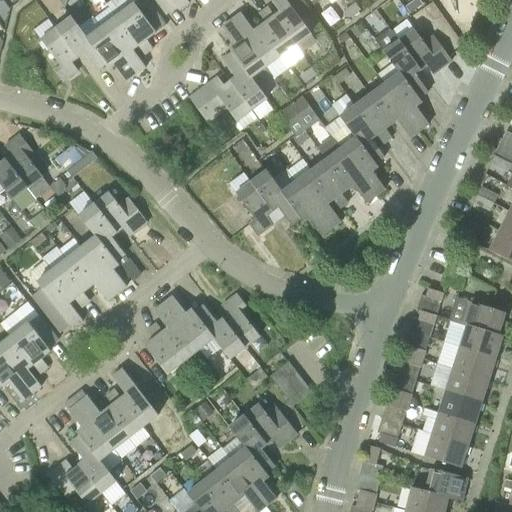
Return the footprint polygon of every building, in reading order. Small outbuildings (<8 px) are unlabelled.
[(146,42),(166,27),(166,26),(146,0),(140,0),(139,1),(138,0),(113,0),(107,5),(116,18),(138,47),(144,56),(153,50),(152,49),(146,42)] [(155,0),(167,16),(177,8),(179,11),(189,4),(186,0),(155,0)] [(291,8),(285,0),(270,0),(274,5),(276,4),(278,7),(277,8),(281,13),(275,17),(274,17),(295,46),(311,35),(308,31),(291,8)] [(415,0),(413,2),(418,9),(423,6),(419,0),(415,0)] [(301,1),(291,8),(308,31),(318,24),(301,1)] [(355,4),(344,12),(349,19),(361,11),(355,4)] [(426,7),(407,21),(416,34),(435,20),(426,7)] [(259,28),(280,58),(295,46),(274,17),(275,17),(268,8),(259,15),(260,16),(261,15),(263,18),(263,19),(266,23),(259,28)] [(265,68),(280,58),(259,28),(253,33),(250,28),(249,29),(247,26),(248,24),(241,15),(231,21),(265,68)] [(56,29),(78,58),(83,55),(86,59),(88,58),(91,61),(89,63),(97,72),(105,66),(106,65),(86,40),(87,40),(79,28),(72,18),(56,29)] [(127,83),(137,76),(102,29),(93,18),(79,28),(87,40),(86,40),(106,65),(105,66),(108,69),(115,64),(121,72),(120,73),(127,83)] [(102,29),(137,76),(146,69),(138,59),(137,60),(131,52),(138,47),(116,18),(102,29)] [(265,68),(231,21),(222,28),(230,38),(231,37),(234,40),(233,41),(236,45),(229,50),(232,54),(258,87),(272,76),(265,68)] [(366,32),(361,25),(352,31),(357,38),(361,36),(366,32)] [(56,29),(41,41),(61,67),(54,72),(63,83),(78,72),(77,71),(77,72),(74,69),(75,68),(71,64),(78,58),(56,29)] [(433,76),(452,62),(433,37),(423,44),(413,31),(399,41),(421,71),(427,67),(431,71),(433,74),(433,75),(433,76)] [(338,40),(339,45),(346,42),(343,36),(338,40)] [(415,75),(421,71),(399,41),(383,53),(399,74),(400,73),(419,100),(428,93),(415,75)] [(237,77),(230,83),(251,112),(267,100),(258,87),(232,54),(223,60),(230,70),(232,69),(234,72),(234,73),(237,77)] [(311,69),(300,78),(305,84),(316,76),(311,69)] [(334,78),(350,100),(364,90),(357,80),(351,85),(347,80),(352,77),(346,69),(334,78)] [(385,84),(419,132),(429,125),(416,108),(422,103),(419,100),(400,73),(399,74),(385,84)] [(251,112),(230,83),(224,87),(221,82),(220,83),(218,80),(218,79),(218,78),(190,99),(208,124),(227,109),(243,130),(257,119),(251,112)] [(410,139),(419,132),(385,84),(371,95),(392,125),(398,120),(399,122),(400,121),(405,128),(403,129),(410,139)] [(392,125),(371,95),(356,106),(377,136),(376,136),(383,145),(392,139),(391,138),(390,138),(388,135),(389,135),(385,130),(392,125)] [(375,165),(384,158),(377,148),(376,149),(373,146),(374,146),(370,141),(376,136),(377,136),(356,106),(355,107),(350,100),(347,96),(332,107),(340,117),(340,118),(375,165)] [(303,98),(279,114),(288,126),(311,109),(303,98)] [(378,168),(375,165),(340,118),(326,129),(342,149),(376,197),(385,190),(378,180),(376,181),(371,175),(372,175),(371,173),(378,168)] [(306,132),(294,141),(298,148),(310,139),(306,132)] [(511,135),(507,133),(496,154),(511,161),(511,135)] [(27,190),(43,178),(22,152),(29,147),(20,136),(5,147),(6,148),(9,151),(8,151),(12,156),(5,161),(27,190)] [(376,197),(342,149),(327,161),(348,190),(354,185),(356,187),(356,186),(361,193),(359,194),(366,204),(376,197)] [(98,161),(93,154),(69,172),(74,179),(98,161)] [(511,161),(496,154),(491,164),(508,173),(511,164),(511,161)] [(27,190),(5,161),(0,164),(0,184),(4,190),(13,202),(27,190)] [(348,190),(327,161),(312,172),(333,201),(339,210),(348,203),(347,203),(342,197),(342,196),(341,195),(348,190)] [(297,182),(331,229),(341,223),(333,213),(332,214),(327,208),(328,207),(327,206),(333,201),(312,172),(306,164),(291,174),(297,182)] [(273,212),(279,208),(292,226),(300,220),(301,219),(283,193),(282,193),(266,172),(252,182),(273,212)] [(64,193),(65,185),(61,180),(61,179),(50,187),(51,189),(58,198),(64,193)] [(252,182),(236,194),(256,221),(249,225),(258,237),(273,226),(267,217),(273,212),(252,182)] [(300,220),(303,223),(309,219),(322,236),(331,229),(297,182),(283,193),(301,219),(300,220)] [(498,197),(481,188),(478,196),(494,205),(498,197)] [(119,207),(109,194),(94,205),(117,234),(123,229),(124,230),(125,230),(130,236),(129,237),(129,238),(148,223),(129,199),(119,207)] [(478,196),(474,203),(473,203),(490,212),(494,205),(478,196)] [(45,205),(49,210),(58,203),(54,198),(45,205)] [(117,234),(94,205),(79,217),(96,239),(116,263),(116,262),(125,255),(117,246),(116,247),(113,244),(114,243),(110,239),(117,234)] [(36,230),(51,218),(45,211),(30,222),(36,230)] [(511,212),(510,211),(500,231),(511,237),(511,212)] [(58,228),(54,224),(47,230),(51,234),(58,228)] [(12,227),(0,236),(0,238),(9,250),(22,240),(12,227)] [(457,235),(474,244),(478,236),(461,227),(457,235)] [(489,252),(511,263),(511,237),(500,231),(489,252)] [(41,234),(30,243),(35,249),(46,240),(41,234)] [(82,249),(117,295),(127,288),(119,278),(117,279),(115,276),(116,276),(112,271),(119,266),(116,262),(116,263),(96,239),(82,249)] [(108,302),(117,295),(82,249),(67,261),(89,289),(96,284),(99,288),(100,288),(102,291),(101,292),(108,302)] [(83,294),(89,289),(67,261),(53,272),(74,301),(75,300),(81,309),(90,302),(89,301),(88,302),(86,299),(87,298),(83,294)] [(0,268),(0,290),(11,283),(1,269),(0,268)] [(43,289),(33,297),(61,334),(71,326),(73,329),(83,322),(76,312),(74,313),(72,310),(68,305),(74,301),(53,272),(38,283),(43,289)] [(457,278),(454,290),(463,292),(466,281),(457,278)] [(428,289),(428,291),(426,297),(421,296),(416,311),(421,312),(421,311),(437,317),(444,295),(428,289)] [(245,349),(260,337),(240,311),(246,307),(237,295),(222,307),(229,315),(222,320),(245,349)] [(173,297),(164,304),(208,360),(221,350),(195,314),(192,310),(185,316),(179,308),(181,307),(173,297)] [(498,336),(498,335),(505,314),(458,299),(451,321),(452,322),(498,336)] [(208,360),(164,304),(155,312),(162,321),(164,320),(166,323),(166,324),(169,328),(163,333),(185,362),(192,372),(208,360)] [(221,350),(230,361),(245,349),(222,320),(216,325),(215,324),(210,318),(211,317),(204,307),(195,314),(221,350)] [(11,338),(33,366),(39,375),(48,368),(47,367),(47,368),(44,365),(45,364),(41,360),(51,352),(48,349),(58,341),(39,317),(31,323),(31,322),(28,324),(19,311),(1,325),(11,338)] [(430,339),(437,317),(421,311),(421,312),(418,320),(414,319),(410,332),(430,339)] [(452,322),(445,343),(496,360),(503,337),(498,335),(498,336),(452,322)] [(155,339),(145,347),(167,375),(185,362),(163,333),(157,324),(148,331),(148,332),(149,331),(155,339)] [(410,332),(405,346),(410,347),(407,355),(424,361),(430,339),(410,332)] [(0,345),(0,353),(32,395),(41,388),(34,378),(32,379),(30,376),(27,371),(33,366),(11,338),(0,345)] [(489,381),(496,360),(445,343),(438,365),(453,370),(489,381)] [(23,402),(32,395),(0,353),(0,383),(1,385),(1,386),(4,389),(11,383),(17,391),(16,392),(23,402)] [(400,362),(396,376),(417,382),(424,361),(407,355),(405,363),(400,362)] [(270,378),(278,388),(296,373),(289,363),(270,378)] [(143,396),(123,370),(113,378),(120,387),(122,386),(125,389),(124,390),(127,394),(121,399),(143,428),(158,417),(142,397),(143,396)] [(489,381),(453,370),(446,392),(482,403),(489,381)] [(278,388),(285,397),(304,383),(296,373),(278,388)] [(304,383),(285,397),(293,407),(312,392),(304,383)] [(202,384),(191,393),(196,399),(208,390),(202,384)] [(107,410),(129,439),(143,428),(121,399),(115,390),(106,397),(107,398),(107,397),(112,404),(113,406),(107,410)] [(410,404),(412,396),(396,391),(393,399),(410,404)] [(475,425),(482,403),(446,392),(439,413),(475,425)] [(114,451),(129,439),(107,410),(100,416),(99,414),(99,415),(94,408),(95,407),(88,397),(79,404),(114,451)] [(393,399),(391,407),(407,412),(410,404),(393,399)] [(214,414),(205,403),(194,411),(203,422),(214,414)] [(101,461),(114,451),(79,404),(69,412),(77,421),(78,420),(81,423),(80,424),(84,428),(77,433),(80,437),(80,436),(101,461)] [(274,405),(264,413),(258,405),(244,416),(267,445),(273,441),(279,449),(298,435),(274,405)] [(192,427),(201,422),(195,413),(186,419),(192,427)] [(468,446),(475,425),(439,413),(432,435),(468,446)] [(260,451),(267,445),(244,416),(228,429),(236,439),(266,474),(275,467),(267,457),(266,459),(261,453),(261,452),(260,451)] [(382,435),(379,443),(396,448),(403,425),(382,418),(377,433),(382,435)] [(432,435),(425,457),(461,469),(468,446),(432,435)] [(80,465),(102,494),(116,483),(100,462),(101,461),(80,436),(80,437),(71,444),(79,453),(80,452),(83,455),(82,456),(86,460),(80,465)] [(232,460),(268,506),(276,499),(269,490),(267,491),(265,488),(266,487),(262,483),(269,477),(266,474),(236,439),(223,449),(232,460)] [(192,446),(180,455),(185,462),(197,453),(192,446)] [(371,448),(367,463),(376,466),(380,449),(371,448)] [(218,471),(240,500),(249,511),(260,511),(268,506),(232,460),(218,471)] [(66,462),(48,476),(67,500),(76,493),(87,506),(102,494),(80,465),(73,470),(66,462)] [(156,485),(166,477),(160,469),(150,477),(156,485)] [(431,470),(425,492),(448,498),(448,499),(462,503),(468,479),(431,470)] [(233,505),(240,500),(218,471),(202,483),(224,511),(237,511),(236,510),(233,505)] [(224,511),(202,483),(187,495),(195,505),(200,511),(224,511)] [(140,484),(130,492),(136,500),(146,492),(140,484)] [(406,511),(410,511),(444,511),(448,499),(448,498),(425,492),(412,488),(406,511)] [(358,499),(374,503),(376,496),(360,492),(358,499)] [(372,511),(374,503),(358,499),(356,507),(372,511)]
